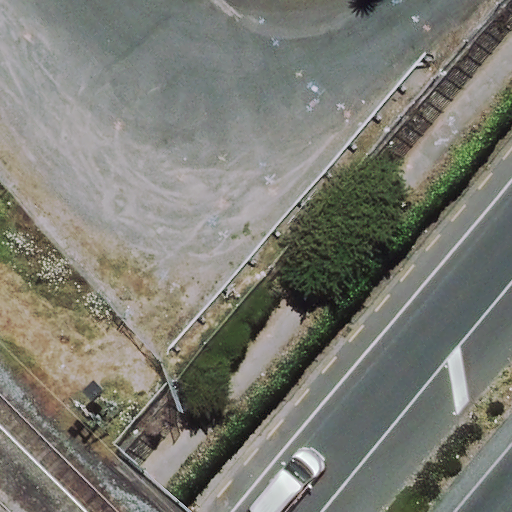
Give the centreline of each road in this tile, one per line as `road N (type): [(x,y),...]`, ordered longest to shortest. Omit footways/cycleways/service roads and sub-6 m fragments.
road 1 (residential): [(422,0),(364,65),(266,118),(152,62),(97,0)]
road 2 (secondary): [(390,511),(511,370)]
